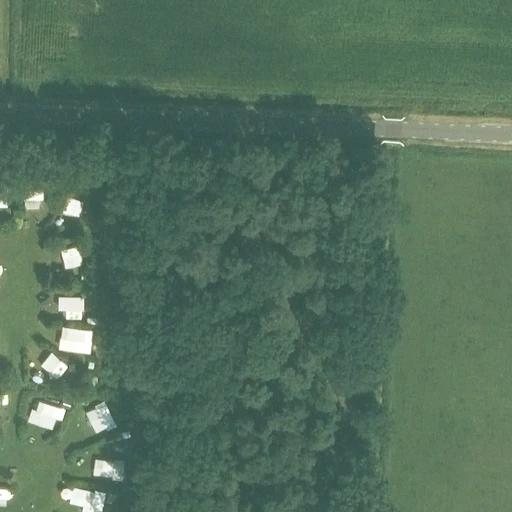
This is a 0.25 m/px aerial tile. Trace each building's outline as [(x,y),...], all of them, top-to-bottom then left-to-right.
[(0,179),(0,199),(19,200),(20,180),(0,179)] [(32,184),(32,203),(51,203),(52,184),(32,184)] [(87,209),(90,193),(71,189),(68,205),(87,209)] [(88,240),(70,243),(72,261),(90,259),(88,240)] [(90,311),(89,289),(69,291),(71,312),(90,311)] [(99,344),(99,322),(68,322),(68,344),(99,344)] [(60,349),(50,360),(65,373),(75,362),(60,349)] [(64,423),(70,401),(44,393),(37,415),(64,423)] [(100,432),(117,426),(114,416),(97,422),(100,432)] [(97,462),(96,470),(115,474),(116,465),(97,462)] [(117,493),(107,491),(105,501),(115,503),(117,493)]
